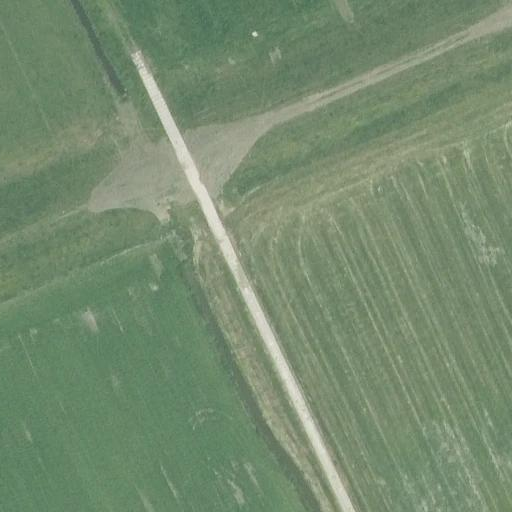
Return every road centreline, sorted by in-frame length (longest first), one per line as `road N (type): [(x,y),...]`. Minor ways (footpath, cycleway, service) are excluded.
road 1 (track): [(0,243),(511,23)]
road 2 (track): [(350,511),(137,55)]
